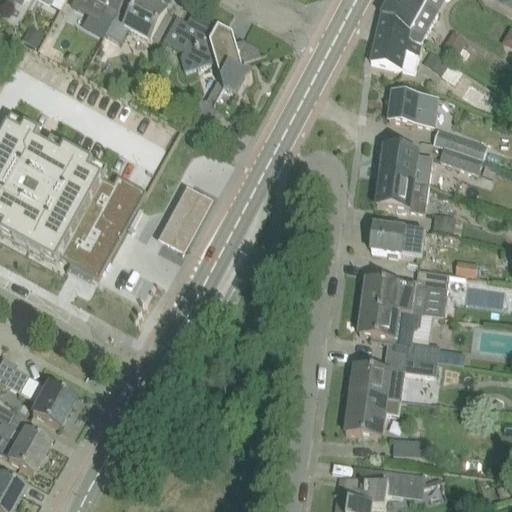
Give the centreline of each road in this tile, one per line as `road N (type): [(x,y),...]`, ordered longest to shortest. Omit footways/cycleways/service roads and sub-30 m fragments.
road 1 (secondary): [(152,378),(359,0)]
road 2 (residential): [(290,511),(336,203),(325,176)]
road 3 (unclassified): [(152,378),(0,296)]
road 4 (secondary): [(79,511),(152,378)]
